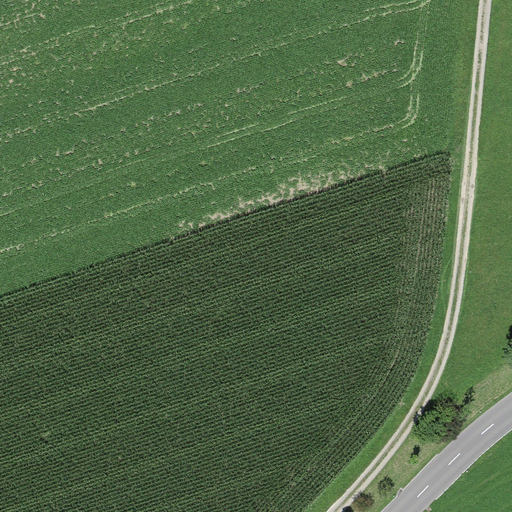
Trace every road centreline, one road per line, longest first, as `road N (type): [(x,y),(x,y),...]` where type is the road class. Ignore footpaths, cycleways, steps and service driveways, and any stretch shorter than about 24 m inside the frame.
road 1 (track): [(334,511),(416,412),(441,360),(455,307),(486,0)]
road 2 (tertiary): [(403,511),(511,411)]
